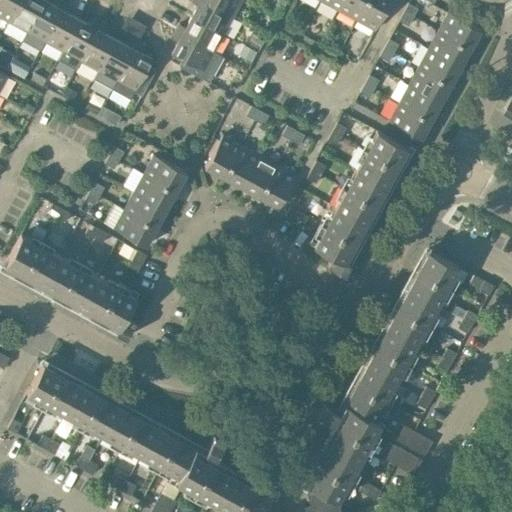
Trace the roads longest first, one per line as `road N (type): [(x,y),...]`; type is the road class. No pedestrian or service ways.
road 1 (residential): [(353,299),(203,200),(132,366)]
road 2 (residential): [(353,299),(291,362),(255,374),(199,383),(132,366)]
road 3 (residential): [(411,511),(511,322)]
